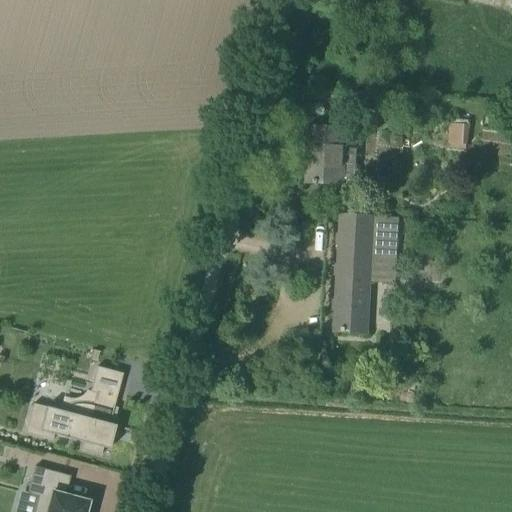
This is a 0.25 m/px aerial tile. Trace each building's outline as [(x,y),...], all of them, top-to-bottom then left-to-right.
[(450,124),(449,148),(468,149),(470,126),(450,124)] [(306,183),(343,185),(346,129),(316,127),(315,145),(308,145),(306,183)] [(391,136),(390,148),(403,148),(404,137),(391,136)] [(335,332),(367,333),(370,280),(394,281),(397,218),(341,215),(335,332)] [(109,450),(114,432),(115,426),(113,425),(117,408),(116,408),(115,410),(113,409),(122,374),(96,367),(89,393),(91,393),(95,394),(92,404),(84,402),(79,402),(75,402),(71,403),(67,405),(65,406),(63,407),(62,409),(61,411),(33,404),(25,433),(52,440),(54,435),(82,442),(80,450),(101,455),(103,448),(109,450)] [(70,476),(34,467),(27,493),(38,496),(33,511),(85,511),(88,502),(65,496),(70,476)]
